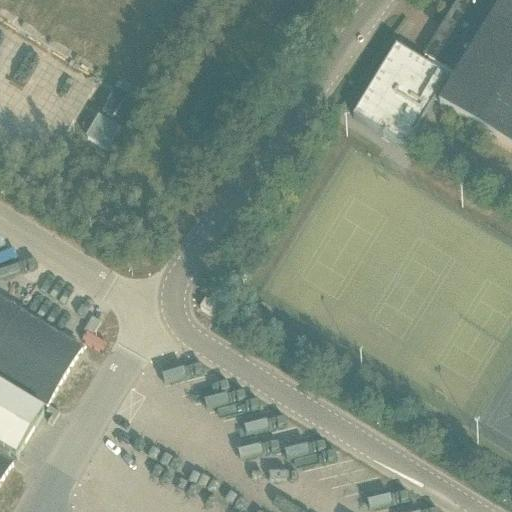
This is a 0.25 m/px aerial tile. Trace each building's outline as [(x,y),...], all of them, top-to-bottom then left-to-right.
[(511,0),(459,0),(423,59),(425,60),(422,65),(397,50),(353,121),(406,153),(435,106),(441,109),(440,111),(511,155),(511,0)] [(103,115),(112,121),(125,100),(116,94),(103,115)] [(87,141),(107,153),(120,132),(100,120),(87,141)] [(0,489),(13,468),(6,464),(10,458),(17,462),(44,417),(37,413),(41,407),(48,411),(83,354),(0,303),(0,489)] [(199,311),(213,320),(218,311),(205,303),(199,311)]
